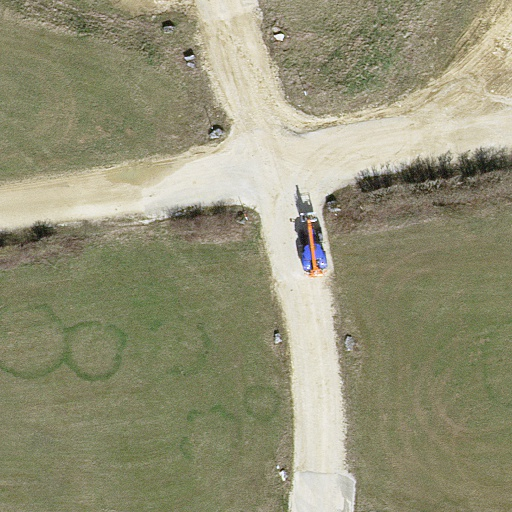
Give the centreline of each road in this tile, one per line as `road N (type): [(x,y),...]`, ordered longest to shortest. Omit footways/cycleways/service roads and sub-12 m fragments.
road 1 (track): [(0,215),(511,143)]
road 2 (track): [(298,172),(313,396),(310,511)]
road 3 (track): [(250,179),(229,0)]
